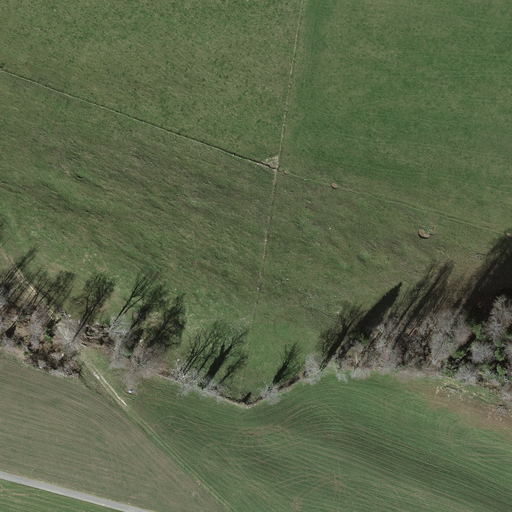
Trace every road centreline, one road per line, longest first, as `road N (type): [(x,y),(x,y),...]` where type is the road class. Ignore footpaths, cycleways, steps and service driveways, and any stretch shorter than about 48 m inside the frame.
road 1 (track): [(0,248),(95,372),(238,511)]
road 2 (unclassified): [(0,474),(137,511)]
